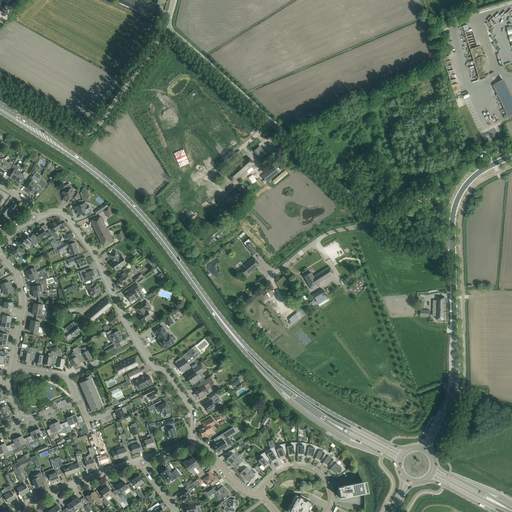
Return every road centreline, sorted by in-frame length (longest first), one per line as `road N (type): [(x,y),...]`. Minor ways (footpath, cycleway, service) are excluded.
road 1 (secondary): [(226,326),(134,207),(0,109)]
road 2 (residential): [(193,443),(191,408),(150,362),(96,256),(63,213),(35,218)]
road 3 (unclassified): [(375,218),(165,24)]
road 4 (secondary): [(226,326),(272,380),(399,462)]
road 5 (secondary): [(405,451),(310,400),(226,326)]
road 6 (unclassified): [(233,305),(321,232),(375,218)]
road 7 (tertiary): [(443,409),(454,375),(452,242)]
road 8 (residential): [(14,511),(141,461)]
road 9 (unclassified): [(95,127),(165,24)]
road 10 (residential): [(13,367),(23,290),(0,254)]
